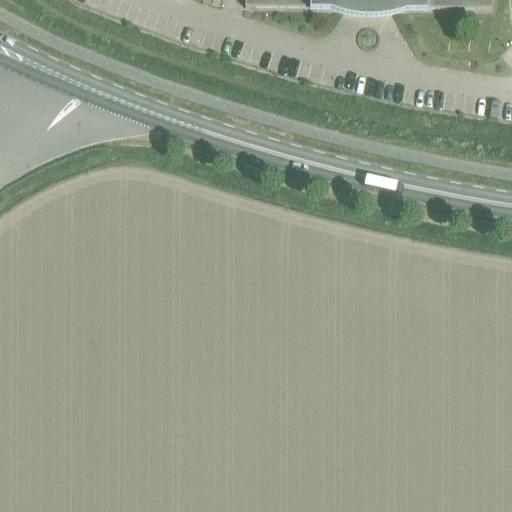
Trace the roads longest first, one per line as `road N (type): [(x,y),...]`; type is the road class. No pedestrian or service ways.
road 1 (primary): [(511,198),(335,163),(220,130),(0,40)]
road 2 (primary): [(0,60),(232,149),(511,213)]
